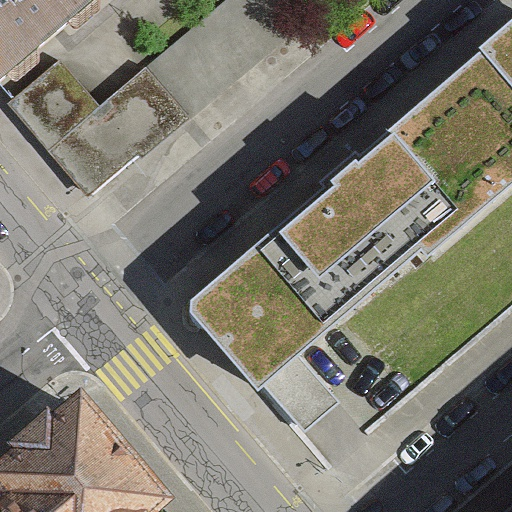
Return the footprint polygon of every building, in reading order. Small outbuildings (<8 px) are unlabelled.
[(141,0),(0,0),(0,123),(12,113),(64,68),(141,0)] [(278,0),(218,0),(138,68),(182,120),(297,22),(278,0)] [(431,277),(511,208),(511,41),(181,322),(257,411),(271,399),(305,438),(339,409),(304,369),(423,268),(431,277)] [(64,68),(12,113),(85,201),(182,120),(138,68),(94,105),(64,68)] [(146,511),(85,438),(36,479),(0,508),(0,511),(146,511)]
